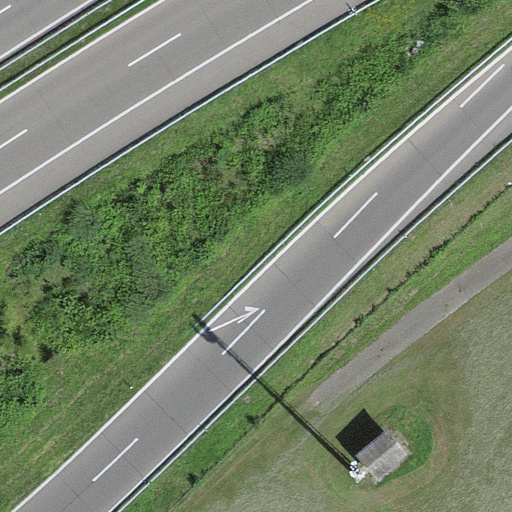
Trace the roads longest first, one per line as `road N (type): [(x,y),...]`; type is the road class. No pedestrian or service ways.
road 1 (motorway): [(63,511),(511,84)]
road 2 (motorway): [(0,151),(244,0)]
